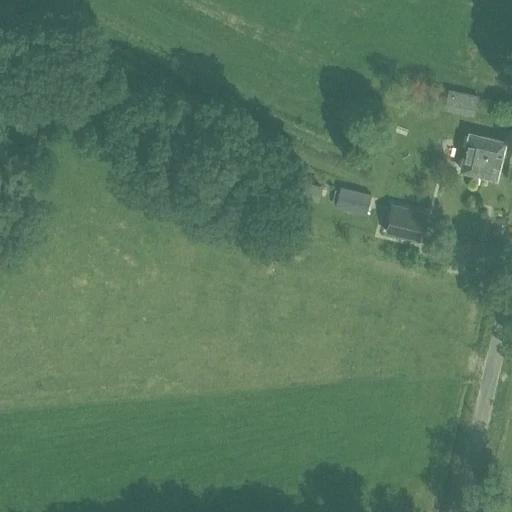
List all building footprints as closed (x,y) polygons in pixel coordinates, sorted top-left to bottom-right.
[(458,110),(462,91),(447,88),(443,107),(458,110)] [(460,169),(495,177),(504,141),(469,132),(460,169)] [(290,190),(317,198),(322,183),(295,174),(290,190)] [(334,207),(365,215),(372,193),(340,185),(334,207)] [(390,231),(419,239),(428,212),(397,204),(390,231)] [(275,215),(273,225),(287,228),(289,218),(275,215)]
